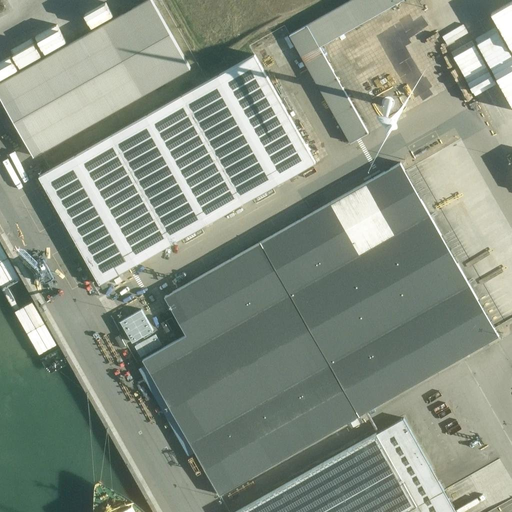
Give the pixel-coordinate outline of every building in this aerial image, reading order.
[(0,95),(34,156),(190,67),(152,0),(146,0),(0,82),(0,95)] [(349,0),(289,34),(350,142),(368,132),(319,46),(401,0),(349,0)] [(254,54),(39,176),(100,284),(315,162),(254,54)] [(384,101),(383,103),(384,104),(384,105),(385,106),(386,107),(387,107),(389,107),(390,106),(391,106),(392,105),(392,103),(392,102),(391,101),(391,100),(390,99),(389,99),(387,99),(386,99),(385,99),(384,100),(384,101)] [(310,146),(316,155),(320,152),(315,143),(310,146)] [(186,334),(142,359),(219,494),(498,336),(408,176),(404,170),(400,162),(164,296),(186,334)] [(132,342),(153,330),(141,309),(120,321),(132,341),(132,342)] [(141,356),(161,344),(155,334),(135,346),(141,356)] [(456,511),(403,418),(376,433),(376,432),(234,511),(456,511)] [(490,496),(482,499),(484,504),(493,500),(490,496)]
